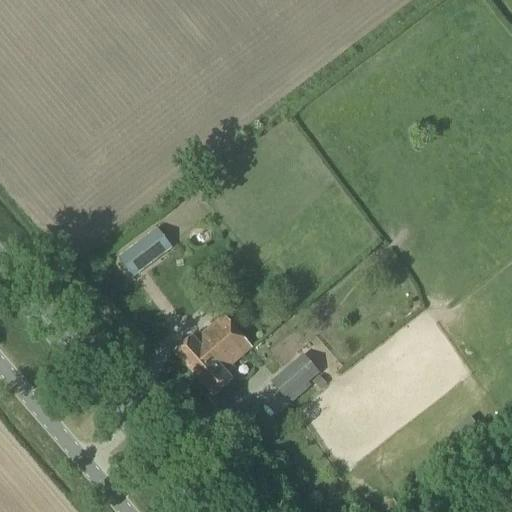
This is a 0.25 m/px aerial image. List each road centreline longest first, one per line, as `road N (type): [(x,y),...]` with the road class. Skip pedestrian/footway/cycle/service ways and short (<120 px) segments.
road 1 (primary): [(208,511),(0,268)]
road 2 (unclassified): [(117,511),(0,376)]
